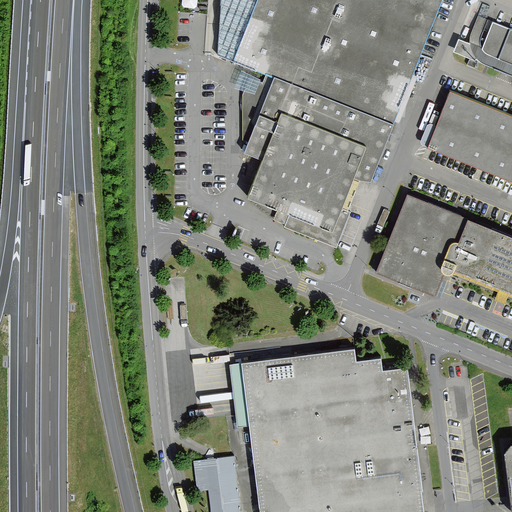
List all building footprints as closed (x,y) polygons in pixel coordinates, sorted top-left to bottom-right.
[(442,0),(221,0),(218,53),(240,61),(244,63),(266,72),(275,75),(262,109),(281,116),(284,109),(371,144),(358,175),(371,180),(442,0)] [(458,37),(452,51),(470,58),(482,63),(485,64),(488,65),(501,70),(507,73),(511,74),(511,27),(508,26),(501,24),(495,21),(478,14),(468,41),(458,37)] [(455,92),(450,90),(427,146),(433,149),(438,151),(444,153),(450,155),(455,158),(461,160),(466,162),(472,165),(478,167),(484,169),(489,171),(495,174),(501,176),(506,178),(511,181),(511,180),(511,114),(506,112),(500,110),(495,108),(489,105),(483,103),(478,101),(472,99),(467,96),(461,94),(455,92)] [(346,205),(358,175),(371,144),(284,109),(281,116),(262,109),(248,141),(245,149),(264,157),(249,194),(279,206),(274,219),(280,221),(286,223),(285,225),(337,245),(350,211),(345,209),(346,205)] [(511,229),(458,208),(409,187),(376,267),(436,292),(449,263),(501,284),(511,288),(511,229)] [(356,345),(244,358),(261,504),(261,511),(425,511),(408,364),(384,367),(383,364),(382,355),(357,357),(356,345)] [(239,511),(233,455),(193,459),(197,490),(208,489),(210,511),(239,511)]
